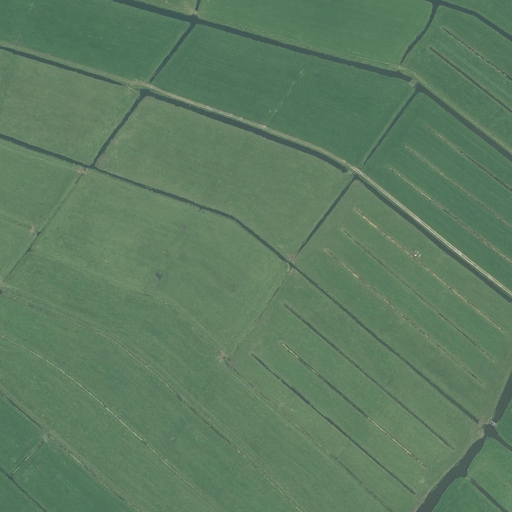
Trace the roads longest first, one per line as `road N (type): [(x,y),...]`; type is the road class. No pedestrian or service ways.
road 1 (track): [(143,84),(344,162),(511,295)]
road 2 (track): [(146,0),(414,74),(511,150)]
